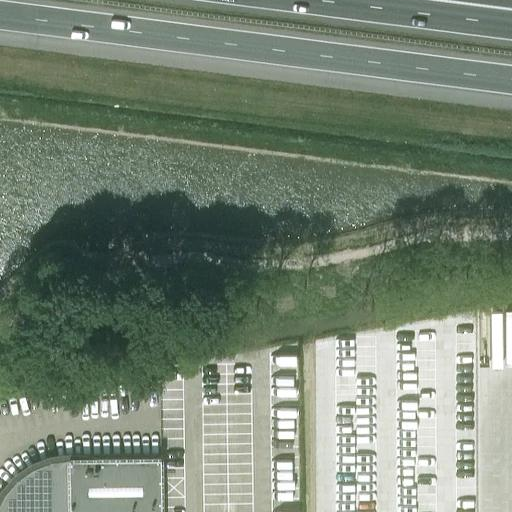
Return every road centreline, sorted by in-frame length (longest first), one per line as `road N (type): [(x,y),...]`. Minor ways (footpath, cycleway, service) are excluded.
road 1 (motorway): [(0,16),(511,81)]
road 2 (motorway): [(511,27),(299,0)]
